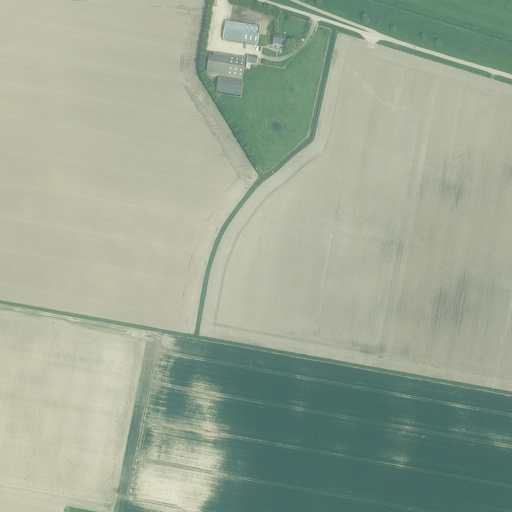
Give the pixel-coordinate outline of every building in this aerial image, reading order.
[(257,45),(260,28),(225,22),(222,40),(257,45)] [(284,47),(285,38),(274,36),(272,45),(284,47)] [(241,81),(244,59),(210,53),(206,75),(218,77),(241,81)] [(256,65),(257,58),(248,56),(246,63),(256,65)] [(241,81),(218,77),(216,93),(241,97),(243,82),(241,81)]
